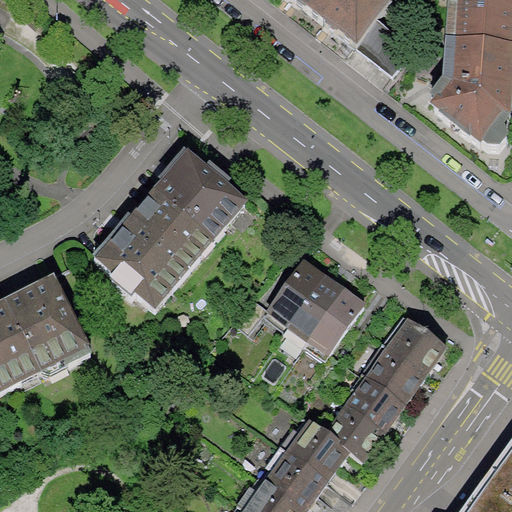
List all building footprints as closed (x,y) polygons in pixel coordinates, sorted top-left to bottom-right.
[(300,8),(324,26),(344,0),(293,0),(292,2),(300,8)] [(368,61),(388,35),(389,35),(377,25),(392,6),(388,3),(390,0),(344,0),(324,26),(332,33),(368,61)] [(511,0),(450,0),(450,11),(511,15),(511,0)] [(457,26),(455,51),(511,55),(511,15),(450,11),(449,25),(457,26)] [(372,64),(380,70),(400,45),(388,35),(368,61),(372,64)] [(412,54),(400,45),(380,70),(383,73),(392,79),(412,54)] [(510,84),(511,61),(511,55),(455,51),(453,77),(445,76),(444,88),(452,91),(453,91),(510,95),(510,84)] [(502,120),(508,121),(508,115),(510,95),(453,91),(446,99),(440,94),(431,104),(438,109),(435,113),(444,121),(443,122),(469,142),(470,141),(480,149),(481,148),(488,153),(499,154),(506,145),(503,134),(496,129),(502,120)] [(164,189),(155,199),(206,242),(212,248),(231,226),(226,222),(239,207),(243,211),(245,209),(225,192),(229,188),(210,172),(206,176),(184,158),(166,180),(161,186),(164,189)] [(155,199),(132,227),(128,224),(113,242),(94,263),(116,282),(112,286),(131,303),(135,298),(155,315),(156,313),(152,309),(168,291),(172,295),(200,262),(194,257),(206,242),(155,199)] [(304,267),(269,316),(289,331),(326,279),(315,271),(313,274),(308,270),(304,267)] [(326,279),(289,331),(284,338),(304,351),(345,293),(331,283),(326,279)] [(16,298),(2,306),(35,370),(39,378),(64,366),(67,372),(90,360),(51,281),(16,298)] [(321,365),(308,383),(323,394),(342,367),(330,358),(364,310),(354,303),(356,300),(350,296),(345,293),(304,351),(303,353),(321,365)] [(268,314),(254,302),(234,326),(248,337),(268,314)] [(0,396),(22,386),(18,379),(35,370),(2,306),(0,306),(0,396)] [(396,344),(388,354),(425,381),(435,367),(446,352),(403,321),(390,339),(396,344)] [(413,397),(425,381),(388,354),(382,350),(361,378),(368,383),(404,409),(413,397)] [(368,383),(347,411),(384,438),(392,426),(404,409),(368,383)] [(370,456),(384,438),(347,411),(337,425),(325,416),(314,431),(349,456),(363,466),(370,456)] [(280,452),(327,486),(333,478),(349,456),(314,431),(306,424),(297,436),(293,433),(280,452)] [(466,511),(511,511),(511,449),(492,477),(466,511)] [(266,470),(270,473),(261,485),(266,488),(298,511),(308,511),(312,506),(327,486),(280,452),(266,470)] [(237,511),(239,511),(298,511),(266,488),(258,499),(250,493),(237,511)]
